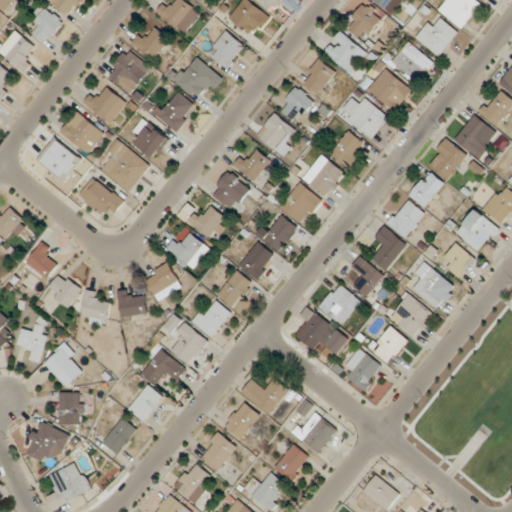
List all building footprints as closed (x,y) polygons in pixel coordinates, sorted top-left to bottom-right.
[(0,0),(0,7),(6,12),(15,0),(0,0)] [(83,0),(49,0),(68,17),(83,0)] [(201,15),(185,0),(181,0),(175,6),(170,1),(158,12),(181,35),(201,15)] [(255,37),(271,17),(249,0),(244,0),(230,18),(255,37)] [(255,0),(274,14),(284,0),(255,0)] [(396,0),(374,0),(388,11),(396,0)] [(463,29),(482,5),(475,0),(447,0),(439,11),(463,29)] [(366,40),(384,17),(366,3),(348,26),(366,40)] [(36,32),(44,42),(63,26),(48,9),(33,21),(40,29),(36,32)] [(440,57),(460,33),(443,20),(437,28),(429,23),(417,38),(440,57)] [(171,41),(158,29),(150,37),(144,32),(134,43),(153,60),(171,41)] [(246,46),(227,31),(210,54),(229,69),(246,46)] [(326,52),(351,73),(368,53),(343,32),(326,52)] [(393,63),(420,83),(435,63),(409,42),(393,63)] [(108,73),(129,94),(153,70),(132,49),(108,73)] [(224,80),(198,56),(175,81),(195,99),(205,88),(211,94),(224,80)] [(321,95),(337,72),(320,59),(303,82),(321,95)] [(369,90),(396,112),(413,90),(387,69),(369,90)] [(511,69),(501,83),(511,92),(511,69)] [(302,115),(304,117),(317,103),(300,87),(281,107),(296,121),(302,115)] [(95,91),(86,103),(111,124),(128,103),(110,88),(102,97),(95,91)] [(497,126),(511,110),(511,98),(502,89),(481,111),(497,126)] [(157,116),(178,133),(198,108),(177,91),(157,116)] [(373,140),(390,118),(366,99),(349,120),(373,140)] [(62,132),(88,154),(105,134),(79,112),(62,132)] [(259,139),(284,155),(300,131),(275,114),(259,139)] [(497,132),(476,115),(457,141),(478,157),(497,132)] [(154,159),(170,139),(151,123),(134,143),(154,159)] [(332,154),(350,168),(367,145),(349,131),(332,154)] [(152,166),(121,140),(98,167),(129,193),(152,166)] [(470,155),(448,140),(429,165),(451,181),(470,155)] [(253,157),(246,152),(236,166),(256,182),(272,160),(259,150),(253,157)] [(305,179),(329,197),(346,173),(322,155),(305,179)] [(252,189),(230,172),(212,194),(234,211),(252,189)] [(411,195),(426,208),(446,184),(431,172),(411,195)] [(107,212),(114,218),(126,202),(95,177),(80,196),(104,216),(107,212)] [(304,226),(324,200),(302,183),(282,208),(304,226)] [(511,212),(511,190),(504,184),(485,211),(504,225),(511,212)] [(427,216),(411,200),(390,222),(406,238),(427,216)] [(201,210),(191,222),(214,241),(231,221),(214,207),(207,215),(201,210)] [(501,229),(478,210),(458,234),(481,253),(501,229)] [(0,214),(0,236),(24,234),(21,212),(0,214)] [(261,237),(280,252),(299,228),(280,213),(261,237)] [(389,270),(409,244),(386,227),(377,238),(385,244),(374,259),(389,270)] [(172,250),(192,269),(210,249),(190,230),(172,250)] [(27,262),(47,280),(59,267),(50,258),(55,252),(44,242),(27,262)] [(277,256),(259,242),(241,267),(258,280),(277,256)] [(442,264),(460,278),(475,258),(458,244),(442,264)] [(386,276),(363,256),(353,268),(361,275),(352,285),(368,298),(386,276)] [(438,308),(444,299),(438,294),(448,280),(425,262),(415,277),(421,281),(415,290),(438,308)] [(157,297),(181,281),(169,264),(145,280),(157,297)] [(235,310),(255,284),(239,271),(218,296),(235,310)] [(85,289),(62,273),(48,293),(71,309),(85,289)] [(363,303),(342,284),(322,307),(342,325),(363,303)] [(120,291),(122,317),(149,315),(147,296),(136,297),(135,290),(120,291)] [(103,303),(105,294),(89,291),(84,314),(93,316),(91,324),(106,327),(112,304),(103,303)] [(416,338),(436,315),(411,295),(392,318),(416,338)] [(194,322),(213,338),(233,313),(218,301),(210,312),(205,308),(194,322)] [(0,331),(10,322),(0,312),(0,331)] [(297,337),(315,350),(320,342),(338,356),(351,338),(316,312),(297,337)] [(210,342),(177,314),(167,326),(179,335),(168,348),(190,366),(210,342)] [(52,321),(39,317),(35,331),(24,328),(19,346),(35,350),(32,360),(41,363),(52,321)] [(367,346),(389,365),(409,342),(387,323),(367,346)] [(66,388),(84,374),(75,363),(80,359),(68,344),(45,362),(66,388)] [(366,392),(385,368),(361,349),(347,365),(356,372),(350,379),(366,392)] [(160,386),(165,378),(176,385),(187,367),(161,350),(144,376),(160,386)] [(277,379),(269,389),(255,378),(242,394),(272,417),(292,391),(277,379)] [(165,397),(150,385),(130,410),(145,422),(165,397)] [(61,426),(84,426),(84,393),(61,393),(61,426)] [(262,416),(246,402),(226,427),(242,440),(262,416)] [(296,431),(315,454),(338,434),(319,412),(296,431)] [(103,443),(116,455),(138,430),(125,419),(103,443)] [(26,452),(46,464),(51,455),(59,460),(72,437),(44,420),(26,452)] [(239,447),(221,432),(202,456),(219,471),(239,447)] [(276,469),(294,483),(312,458),(294,444),(276,469)] [(217,480),(197,462),(176,487),(195,505),(217,480)] [(51,476),(62,503),(91,490),(79,464),(51,476)] [(255,477),(245,491),(271,510),(289,486),(272,473),(264,484),(255,477)] [(388,511),(403,494),(379,474),(365,492),(388,511)]
